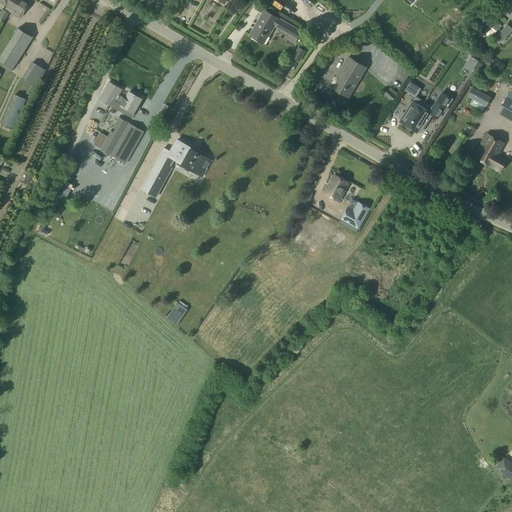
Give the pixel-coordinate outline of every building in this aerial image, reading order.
[(5,0),(3,4),(7,6),(4,9),(19,18),(29,3),(24,0),(5,0)] [(252,0),(240,0),(229,10),(234,16),(253,0),(252,0)] [(2,9),(0,12),(0,19),(3,22),(8,13),(2,9)] [(264,10),(249,35),(263,44),(273,27),(289,37),(288,39),(295,44),(302,32),(302,31),(295,28),(278,18),(264,10)] [(496,32),(501,26),(495,21),(490,27),(496,32)] [(511,29),(507,25),(496,37),(502,42),(511,30),(511,29)] [(18,28),(0,56),(0,59),(4,62),(13,68),(32,37),(18,28)] [(298,47),(292,57),(299,62),(305,52),(298,47)] [(348,57),(330,86),(348,97),(366,68),(348,57)] [(476,73),(483,63),(476,58),(469,68),(476,73)] [(13,68),(4,62),(1,66),(11,72),(13,68)] [(30,62),(20,79),(32,86),(42,69),(30,62)] [(108,81),(98,99),(112,107),(115,102),(133,113),(141,99),(129,91),(128,93),(108,81)] [(411,85),(406,92),(410,95),(415,87),(411,85)] [(390,88),(383,96),(392,102),(398,95),(390,88)] [(490,100),(472,89),(467,98),(472,100),(485,107),(486,108),(490,100)] [(423,103),(408,127),(417,133),(418,131),(420,133),(424,127),(422,125),(426,119),(428,121),(431,115),(437,119),(444,107),(446,108),(451,100),(441,94),(432,109),(423,103)] [(15,95),(2,124),(12,128),(25,100),(15,95)] [(402,113),(397,119),(400,121),(399,121),(408,127),(423,103),(414,98),(410,105),(408,103),(404,109),(406,110),(404,114),(402,113)] [(511,101),(507,99),(499,114),(511,121),(511,101)] [(118,118),(100,150),(126,164),(144,132),(138,129),(118,118)] [(454,143),(450,150),(458,154),(467,138),(460,134),(455,144),(454,143)] [(487,134),(474,157),(500,171),(506,160),(497,156),(504,144),(487,134)] [(163,150),(141,188),(156,196),(172,167),(170,166),(173,160),(201,176),(210,161),(205,158),(206,157),(197,152),(196,154),(190,150),(191,149),(176,141),(169,153),(163,150)] [(0,144),(0,150),(8,153),(10,148),(0,144)] [(20,152),(17,157),(25,162),(28,156),(20,152)] [(334,175),(324,193),(340,201),(349,183),(334,175)] [(348,207),(342,219),(359,228),(370,208),(358,201),(353,210),(348,207)] [(132,213),(106,266),(119,272),(144,219),(132,213)] [(102,266),(100,274),(107,276),(109,268),(102,266)] [(266,285),(263,289),(271,293),(273,289),(266,285)] [(326,286),(305,305),(312,314),(334,294),(326,286)] [(183,324),(191,313),(183,308),(176,319),(183,324)] [(511,462),(510,461),(502,472),(511,480),(511,462)]
